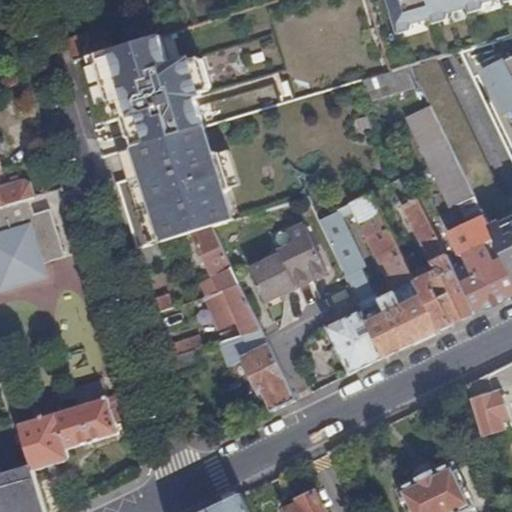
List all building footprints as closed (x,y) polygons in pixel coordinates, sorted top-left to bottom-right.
[(511,0),(389,0),(398,34),(511,6),(511,0)] [(76,63),(114,51),(106,25),(68,37),(76,63)] [(123,54),(121,49),(114,51),(76,63),(82,82),(112,74),(112,70),(120,67),(117,57),(123,54)] [(410,54),(389,60),(393,73),(413,67),(421,64),(419,55),(410,54)] [(438,59),(421,64),(413,67),(422,85),(432,107),(511,271),(511,196),(503,192),(438,59)] [(508,115),(511,113),(511,60),(502,65),(487,72),(508,115)] [(413,67),(393,73),(364,81),(371,99),(422,85),(413,67)] [(476,315),(511,297),(511,271),(432,107),(407,120),(451,209),(459,205),(469,201),(475,215),(466,220),(469,227),(451,236),(461,258),(465,256),(476,279),(463,286),(476,315)] [(367,114),(359,116),(362,128),(370,126),(367,114)] [(249,128),(246,116),(230,121),(234,132),(249,128)] [(206,128),(137,148),(138,150),(145,175),(132,178),(119,183),(138,246),(140,251),(160,245),(193,235),(214,229),(235,222),(227,196),(232,190),(222,156),(214,154),(206,128)] [(125,153),(132,178),(145,175),(138,150),(125,153)] [(222,156),(232,190),(232,191),(242,187),(231,153),(222,156)] [(0,207),(29,198),(36,197),(31,183),(25,180),(0,186),(0,207)] [(320,222),(350,285),(362,307),(364,312),(387,358),(441,332),(417,283),(374,195),(320,222)] [(35,215),(29,198),(0,207),(0,281),(7,282),(17,280),(25,277),(32,275),(38,272),(46,268),(50,264),(49,263),(72,256),(58,208),(35,215)] [(441,332),(476,315),(463,286),(421,199),(405,207),(437,273),(440,278),(433,281),(431,276),(417,283),(441,332)] [(469,201),(459,205),(466,220),(475,215),(469,201)] [(267,303),(280,297),(329,273),(306,225),(290,233),(296,244),(280,252),(282,256),(252,271),(256,279),(267,303)] [(241,285),(214,229),(193,235),(216,281),(199,286),(204,299),(206,298),(241,285)] [(166,263),(160,245),(140,251),(135,253),(140,271),(166,263)] [(437,273),(431,276),(433,281),(440,278),(437,273)] [(282,303),(280,297),(267,303),(256,279),(251,281),(266,311),(282,303)] [(245,336),(263,331),(241,285),(206,298),(221,327),(231,322),(236,325),(240,323),(245,336)] [(150,302),(154,316),(175,309),(172,296),(150,302)] [(346,321),(364,312),(362,307),(343,316),(346,321)] [(352,375),(387,358),(364,312),(346,321),(339,325),(329,329),(352,375)] [(273,413),(298,401),(266,337),(263,331),(245,336),(227,342),(244,360),(261,393),(264,392),(273,413)] [(169,361),(197,351),(205,349),(202,339),(165,351),(169,361)] [(169,361),(173,377),(202,369),(197,351),(169,361)] [(511,362),(469,384),(484,435),(506,429),(503,419),(510,417),(511,421),(511,362)] [(33,467),(35,471),(68,461),(70,458),(68,450),(119,435),(103,377),(71,387),(77,408),(20,425),(24,436),(26,445),(33,467)] [(26,445),(24,436),(15,438),(18,447),(26,445)] [(477,511),(475,506),(477,505),(456,461),(434,472),(434,471),(419,478),(420,479),(400,490),(410,511),(477,511)] [(0,511),(47,511),(35,471),(33,467),(0,477),(0,511)] [(327,511),(317,491),(300,500),(301,503),(287,511),(327,511)] [(252,511),(244,493),(205,511),(252,511)]
